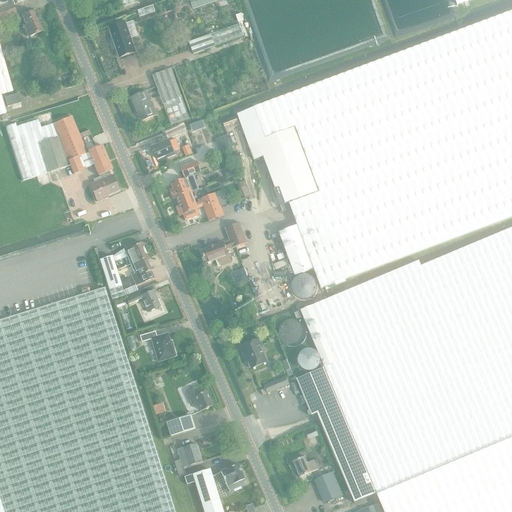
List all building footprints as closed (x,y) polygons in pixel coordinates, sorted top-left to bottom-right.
[(189,0),(193,9),(219,0),(189,0)] [(0,9),(0,19),(16,13),(12,5),(0,9)] [(139,9),(140,16),(156,12),(154,5),(139,9)] [(28,37),(41,31),(33,11),(22,16),(26,25),(23,26),(28,37)] [(511,12),(254,109),(265,139),(295,128),(320,193),(290,204),(298,226),(314,269),(321,288),(511,216),(511,12)] [(126,23),(109,29),(119,58),(136,52),(126,23)] [(188,43),(193,55),(243,37),(239,24),(188,43)] [(188,117),(171,69),(153,76),(170,124),(188,117)] [(141,121),(155,114),(145,92),(131,98),(141,121)] [(7,107),(20,103),(17,93),(4,98),(7,107)] [(222,121),(224,127),(238,121),(236,116),(222,121)] [(70,117),(53,124),(57,136),(67,166),(70,164),(74,173),(92,166),(86,153),(80,139),(78,135),(70,117)] [(190,126),(193,132),(204,128),(202,121),(190,126)] [(165,133),(168,139),(186,132),(184,127),(183,126),(183,125),(165,133)] [(265,139),(248,146),(254,161),(264,158),(275,190),(276,190),(279,189),(285,205),(289,204),(289,203),(290,204),(320,193),(295,128),(265,139)] [(88,130),(78,135),(80,139),(82,138),(82,139),(91,136),(88,130)] [(232,149),(227,136),(216,140),(221,154),(232,149)] [(173,151),(179,148),(175,139),(169,142),(169,140),(152,147),(157,160),(174,152),(173,151)] [(182,147),(186,156),(193,153),(189,144),(182,147)] [(94,165),(99,177),(109,172),(109,171),(111,170),(101,145),(87,151),(88,152),(86,153),(92,166),(94,165)] [(173,189),(169,190),(173,200),(176,199),(176,198),(191,193),(199,190),(193,175),(201,172),(197,162),(180,168),(184,180),(171,185),(173,189)] [(117,191),(109,172),(99,177),(93,179),(94,183),(89,185),(96,202),(103,199),(102,197),(117,191)] [(245,197),(250,195),(247,186),(242,188),(245,197)] [(179,205),(176,207),(179,216),(182,215),(185,221),(186,221),(200,216),(198,209),(197,208),(203,206),(209,221),(223,216),(220,207),(227,205),(222,191),(200,199),(201,202),(195,204),(191,193),(176,198),(176,199),(179,205)] [(224,242),(201,251),(206,263),(218,258),(222,268),(232,264),(229,254),(230,253),(228,249),(246,243),(238,223),(225,228),(230,241),(224,244),(224,242)] [(277,233),(290,266),(293,275),(313,267),(297,226),(277,233)] [(419,262),(300,311),(303,318),(324,369),(374,487),(377,494),(511,437),(511,228),(421,267),(419,262)] [(127,257),(130,265),(146,258),(140,243),(129,248),(130,250),(125,253),(127,257)] [(113,256),(111,257),(113,263),(127,257),(125,253),(123,249),(122,250),(113,256)] [(111,257),(111,256),(99,260),(111,301),(124,298),(113,263),(111,257)] [(152,270),(146,258),(130,265),(134,275),(131,276),(136,286),(154,278),(150,270),(152,270)] [(287,260),(273,265),(275,270),(289,265),(287,260)] [(127,277),(120,280),(122,288),(130,285),(127,277)] [(135,285),(123,291),(125,296),(137,291),(135,285)] [(318,287),(310,290),(313,298),(321,295),(318,287)] [(0,511),(173,511),(103,289),(0,321),(0,511)] [(147,312),(159,306),(152,291),(140,297),(138,292),(125,298),(126,305),(141,298),(147,312)] [(128,314),(121,316),(126,330),(132,328),(128,314)] [(305,334),(305,331),(304,329),(303,327),(301,325),(299,323),(297,322),(294,321),(292,321),(289,321),(286,322),(284,324),(282,325),(280,329),(279,332),(279,334),(279,337),(280,339),(281,342),(282,343),(284,345),(286,346),(289,347),(292,347),(294,347),(297,346),(299,345),(301,344),(303,342),(304,339),(305,337),(305,334)] [(272,327),(264,330),(267,337),(275,334),(272,327)] [(157,361),(175,356),(172,347),(170,348),(166,334),(155,337),(154,331),(138,336),(140,342),(150,339),(157,361)] [(133,336),(126,338),(130,350),(136,348),(133,336)] [(251,369),(266,362),(260,348),(262,347),(259,339),(242,346),(251,369)] [(318,362),(319,361),(318,358),(317,356),(316,354),(315,352),(313,350),(311,349),(308,348),(306,348),(303,348),(301,349),(298,350),(296,351),(294,353),(293,356),(292,360),(292,363),(292,365),(294,368),(295,370),(297,371),(299,373),(302,374),(304,374),(307,374),(309,374),(312,373),(314,371),(316,369),(317,367),(318,365),(318,362)] [(298,380),(297,380),(312,416),(317,414),(337,461),(354,503),(377,494),(374,487),(324,369),(298,380)] [(267,394),(289,385),(286,378),(264,387),(267,394)] [(186,393),(192,405),(197,403),(200,411),(211,406),(204,391),(200,394),(197,388),(186,393)] [(163,403),(153,405),(156,414),(165,411),(163,403)] [(193,430),(190,420),(189,416),(164,424),(168,437),(193,430)] [(315,428),(305,432),(309,440),(318,436),(315,428)] [(511,511),(511,437),(377,494),(380,502),(384,511),(511,511)] [(185,475),(182,467),(201,460),(195,444),(176,451),(179,461),(174,462),(179,477),(185,475)] [(299,477),(318,469),(314,460),(307,463),(304,457),(293,462),(299,477)] [(245,485),(242,479),(243,479),(236,465),(220,472),(229,492),(245,485)] [(186,485),(187,484),(190,497),(198,494),(203,511),(222,511),(209,469),(183,477),(186,485)] [(330,475),(315,481),(325,503),(339,496),(330,475)] [(381,511),(377,503),(356,511),(381,511)]
